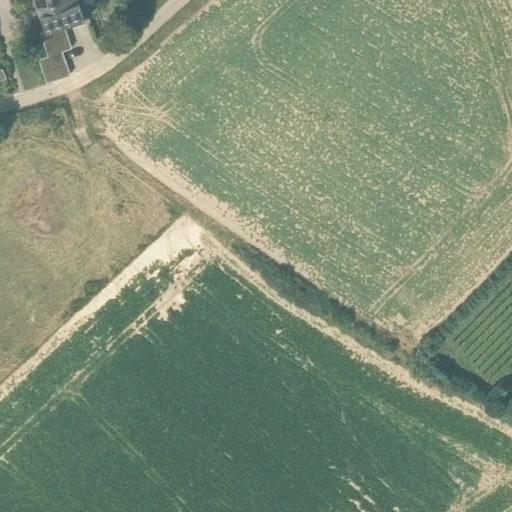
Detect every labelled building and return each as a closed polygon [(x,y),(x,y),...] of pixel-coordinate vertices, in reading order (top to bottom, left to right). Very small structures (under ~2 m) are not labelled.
[(39,18),(44,32),(63,26),(63,25),(88,17),(82,0),(56,0),(35,7),(39,18)] [(67,37),(63,26),(44,32),(39,34),(43,45),(67,37)] [(71,49),(67,37),(43,45),(47,57),(61,52),(71,49)] [(65,64),(61,52),(47,57),(37,61),(41,72),(65,64)] [(69,76),(65,64),(41,72),(45,84),(69,76)]
